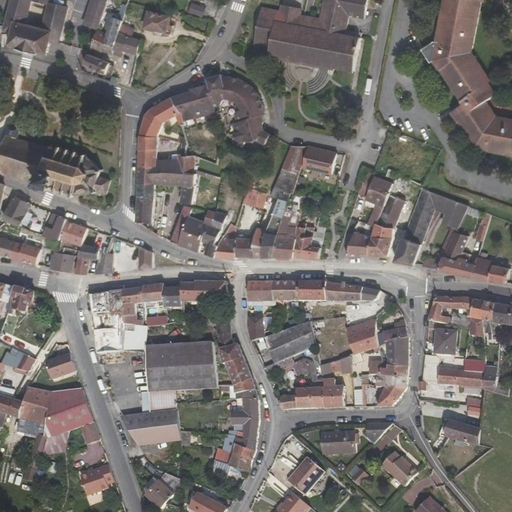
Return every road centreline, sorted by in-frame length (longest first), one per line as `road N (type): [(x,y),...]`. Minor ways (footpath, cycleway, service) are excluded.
road 1 (tertiary): [(66,284),(84,370),(134,511)]
road 2 (residential): [(216,57),(269,92),(279,134),(362,149)]
road 3 (tertiary): [(66,284),(237,272)]
road 4 (residential): [(237,272),(240,327),(282,431)]
road 5 (residential): [(362,149),(387,0)]
road 6 (residential): [(0,60),(117,93),(133,110)]
road 7 (tertiary): [(237,272),(373,273)]
road 8 (residential): [(125,228),(0,175)]
road 9 (residential): [(412,420),(418,288)]
road 10 (residential): [(282,431),(412,420)]
road 11 (residential): [(125,228),(237,272)]
